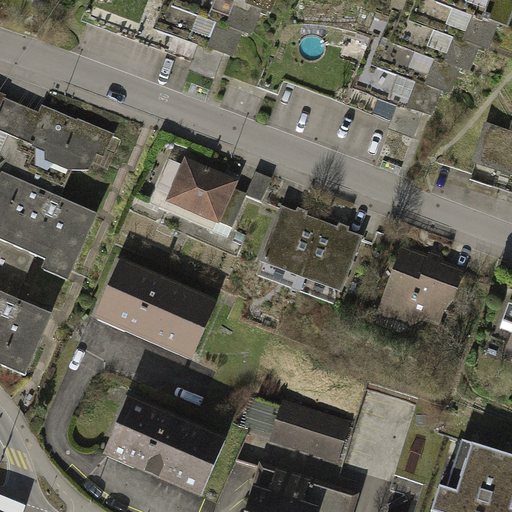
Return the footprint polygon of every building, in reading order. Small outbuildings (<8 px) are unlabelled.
[(180,0),(167,0),(155,34),(193,46),(185,69),(205,76),(215,47),(207,44),(215,22),(177,9),(180,0)] [(180,0),(177,9),(215,22),(207,44),(215,47),(227,51),(237,24),(226,20),(232,0),(180,0)] [(232,0),(226,20),(237,24),(246,27),(255,0),(232,0)] [(412,0),(411,5),(405,21),(443,34),(435,56),(448,60),(455,63),(466,33),(460,31),(467,9),(440,0),(412,0)] [(480,38),(489,14),(493,0),(440,0),(467,9),(460,31),(466,33),(480,38)] [(511,0),(493,0),(489,14),(509,21),(511,12),(511,0)] [(411,5),(403,3),(393,30),(387,46),(425,59),(417,82),(428,85),(437,89),(448,60),(435,56),(443,34),(405,21),(411,5)] [(393,30),(384,27),(374,55),(369,71),(406,83),(399,106),(407,108),(419,112),(428,85),(417,82),(425,59),(387,46),(393,30)] [(374,55),(362,51),(347,95),(384,108),(377,130),(397,137),(407,108),(399,106),(406,83),(369,71),(374,55)] [(0,94),(0,129),(9,133),(80,157),(73,172),(87,173),(93,159),(102,161),(122,127),(68,99),(57,116),(0,94)] [(511,134),(485,125),(472,163),(511,176),(511,134)] [(0,174),(60,200),(73,172),(80,157),(9,133),(1,136),(6,144),(0,149),(0,174)] [(240,184),(171,157),(155,200),(224,226),(240,184)] [(0,242),(34,258),(69,275),(94,216),(60,200),(0,174),(0,242)] [(318,222),(276,205),(249,272),(291,288),(318,222)] [(360,238),(318,222),(291,288),(333,305),(360,238)] [(0,295),(15,302),(34,258),(0,242),(0,295)] [(399,249),(375,311),(437,335),(461,272),(399,249)] [(122,262),(98,318),(193,358),(217,302),(122,262)] [(0,369),(23,378),(50,316),(15,302),(0,295),(0,369)] [(511,304),(508,303),(498,327),(509,332),(499,356),(511,361),(511,304)] [(511,511),(511,457),(492,451),(500,427),(447,411),(449,406),(421,397),(391,491),(400,493),(405,495),(408,500),(389,511),(388,511),(511,511)] [(130,399),(106,455),(202,496),(226,440),(130,399)] [(340,475),(359,428),(288,401),(270,448),(340,475)] [(265,467),(251,511),(354,511),(359,496),(265,467)]
